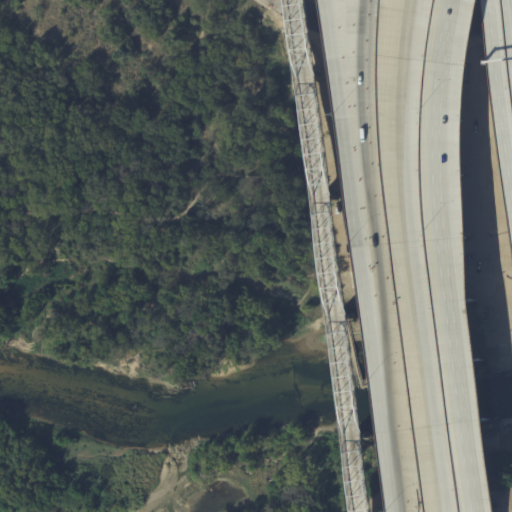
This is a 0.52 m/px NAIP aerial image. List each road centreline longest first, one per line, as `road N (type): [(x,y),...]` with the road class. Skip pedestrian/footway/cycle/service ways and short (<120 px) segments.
road 1 (motorway): [(470,511),(431,192),(444,0)]
road 2 (motorway): [(403,0),(395,111),(410,287)]
road 3 (secondary): [(370,246),(405,511)]
road 4 (secondary): [(323,0),(370,246)]
road 5 (primary): [(363,0),(370,246)]
road 6 (motorway): [(410,287),(440,511)]
road 7 (tertiary): [(306,0),(409,24),(467,22),(511,6)]
road 8 (motorway): [(511,181),(493,0)]
